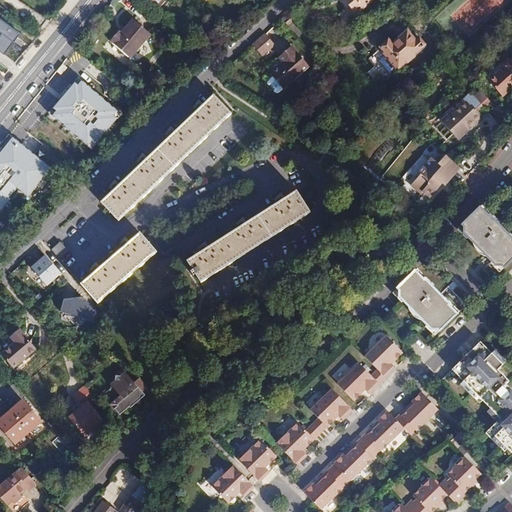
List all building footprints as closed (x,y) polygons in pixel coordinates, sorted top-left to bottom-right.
[(344,0),(356,14),(372,0),(344,0)] [(119,32),(112,41),(131,57),(151,34),(133,19),(121,34),(119,32)] [(0,38),(0,49),(8,54),(22,33),(3,20),(0,24),(0,30),(3,33),(0,38)] [(390,41),(379,51),(368,61),(385,80),(396,70),(404,62),(405,63),(412,58),(411,56),(422,46),(416,40),(413,42),(405,34),(393,44),(390,41)] [(264,35),(252,45),(261,55),(273,45),(264,35)] [(288,45),(275,56),(280,61),(267,73),(269,76),(265,79),(265,82),(272,90),(275,91),(279,87),(305,64),(288,45)] [(501,69),(488,79),(502,95),(511,85),(511,59),(506,58),(505,61),(502,70),(501,69)] [(484,74),(488,79),(501,69),(502,70),(505,61),(501,60),(484,74)] [(106,101),(80,80),(50,116),(93,151),(123,115),(106,101)] [(473,96),(482,106),(488,100),(479,90),(473,96)] [(473,96),(470,93),(442,122),(459,139),(482,117),(477,111),(482,106),(473,96)] [(169,172),(229,115),(212,97),(201,107),(196,112),(174,133),(168,139),(146,161),(140,166),(117,187),(111,193),(101,204),(118,221),(169,172)] [(54,170),(16,139),(0,159),(0,216),(20,192),(30,200),(54,170)] [(439,193),(461,167),(442,150),(428,168),(425,166),(409,184),(423,197),(431,187),(439,193)] [(187,262),(191,268),(200,283),(308,214),(295,193),(282,201),(275,205),(244,226),(238,230),(206,250),(200,254),(187,262)] [(481,211),(460,231),(498,271),(504,271),(505,272),(511,265),(511,240),(491,219),(490,220),(481,211)] [(80,283),(98,303),(156,254),(138,234),(125,245),(120,249),(98,268),(92,274),(80,283)] [(61,243),(51,250),(58,257),(66,250),(61,243)] [(47,255),(32,267),(49,288),(64,275),(47,255)] [(90,271),(92,274),(98,268),(96,265),(90,271)] [(417,272),(396,293),(433,332),(439,331),(441,333),(459,316),(450,306),(452,305),(427,279),(426,281),(417,272)] [(83,296),(63,299),(60,313),(96,322),(98,311),(83,296)] [(19,329),(10,336),(15,342),(0,353),(11,368),(35,349),(19,329)] [(15,342),(10,336),(0,344),(0,352),(0,353),(15,342)] [(387,337),(365,359),(377,371),(386,380),(397,368),(393,365),(403,355),(387,337)] [(483,344),(443,381),(445,383),(456,373),(463,380),(475,368),(468,361),(484,345),(483,344)] [(495,356),(484,345),(468,361),(475,368),(463,380),(466,384),(462,387),(473,398),(476,396),(492,412),(489,414),(496,422),(499,419),(502,422),(499,425),(487,436),(501,450),(504,447),(511,454),(511,391),(509,388),(511,385),(501,373),(502,372),(498,368),(505,362),(497,353),(495,356)] [(508,366),(509,366),(505,362),(498,368),(502,372),(508,366)] [(364,391),(369,396),(379,386),(370,377),(358,365),(336,386),(353,403),(364,391)] [(370,377),(379,386),(386,380),(377,371),(370,377)] [(144,393),(148,389),(138,377),(133,381),(125,372),(120,376),(114,375),(114,381),(110,384),(119,396),(110,404),(119,415),(129,406),(130,408),(136,403),(134,401),(138,397),(139,399),(145,394),(144,393)] [(93,398),(85,388),(83,386),(72,396),(78,402),(83,398),(87,403),(93,398)] [(310,413),(317,421),(326,430),(337,418),(342,423),(353,412),(332,391),(310,413)] [(418,432),(439,411),(421,393),(420,394),(420,395),(412,403),(412,404),(414,406),(407,413),(405,411),(396,420),(406,430),(410,435),(415,430),(418,432)] [(83,398),(78,402),(65,414),(69,418),(87,403),(83,398)] [(22,400),(9,409),(27,430),(39,420),(22,400)] [(103,420),(87,403),(69,418),(84,436),(103,420)] [(412,404),(405,411),(407,413),(414,406),(412,404)] [(27,430),(9,409),(0,417),(0,424),(13,441),(27,430)] [(381,450),(383,452),(406,430),(396,420),(391,416),(388,413),(379,422),(380,423),(382,425),(375,432),(373,430),(362,440),(376,454),(381,450)] [(317,421),(312,426),(321,434),(326,430),(317,421)] [(382,425),(380,423),(373,430),(375,432),(382,425)] [(277,445),(298,466),(307,457),(303,452),(314,441),(306,433),(298,425),(277,445)] [(312,426),(306,433),(314,441),(321,434),(312,426)] [(349,481),(352,483),(374,462),(371,459),(376,454),(362,440),(354,448),(356,450),(349,458),(346,455),(334,466),(335,467),(349,481)] [(241,463),(261,484),(270,474),(266,470),(277,458),(261,442),(241,463)] [(354,448),(346,455),(349,458),(356,450),(354,448)] [(481,477),(464,460),(463,461),(461,460),(454,466),(456,468),(448,476),(451,479),(448,482),(446,480),(439,486),(449,496),(459,506),(468,497),(465,494),(472,488),(471,487),(476,482),(481,477)] [(23,470),(19,465),(0,482),(0,496),(5,502),(10,498),(13,501),(20,496),(17,492),(23,487),(25,489),(33,482),(23,470)] [(305,495),(315,505),(321,511),(322,511),(344,490),(342,488),(349,481),(335,467),(323,479),(325,482),(319,488),(316,485),(305,495)] [(255,490),(234,469),(214,489),(230,505),(242,494),(246,499),(255,490)] [(323,479),(316,485),(319,488),(325,482),(323,479)] [(439,486),(432,479),(430,481),(428,479),(421,486),(422,488),(414,496),(417,500),(414,503),(412,501),(405,508),(409,511),(434,511),(438,508),(437,507),(443,501),(449,496),(439,486)] [(342,488),(344,490),(352,483),(349,481),(342,488)] [(153,491),(143,484),(130,501),(140,509),(153,491)] [(41,511),(47,511),(54,506),(46,498),(41,511)] [(136,511),(140,509),(130,501),(121,511),(136,511)]
